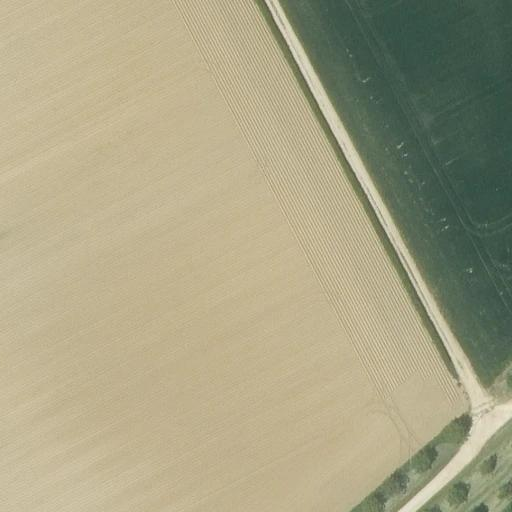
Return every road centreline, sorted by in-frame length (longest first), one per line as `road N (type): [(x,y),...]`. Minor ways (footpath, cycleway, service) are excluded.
road 1 (track): [(280,0),(495,436)]
road 2 (track): [(408,511),(511,421)]
